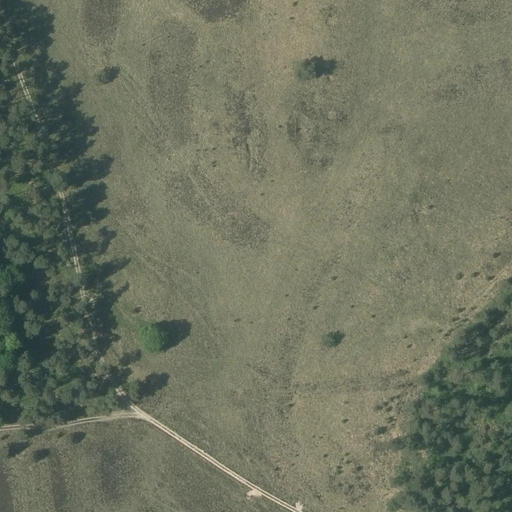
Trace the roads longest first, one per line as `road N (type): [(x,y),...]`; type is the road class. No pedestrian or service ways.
road 1 (track): [(137,412),(102,374),(46,157),(0,28)]
road 2 (track): [(294,511),(137,412),(0,426)]
